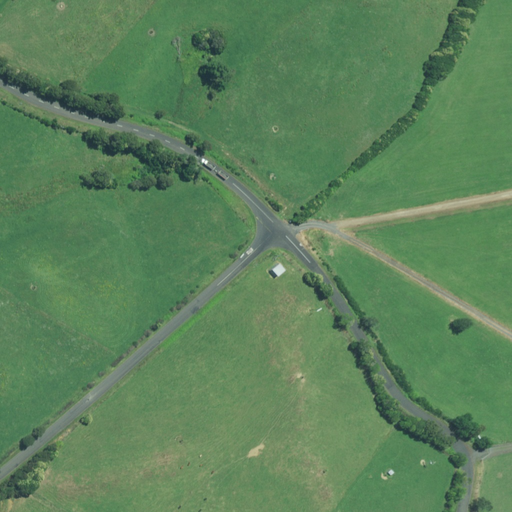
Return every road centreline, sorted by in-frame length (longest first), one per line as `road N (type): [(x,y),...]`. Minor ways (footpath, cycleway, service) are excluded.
road 1 (unclassified): [(0,480),(278,229)]
road 2 (unclassified): [(278,229),(332,287),(405,405),(450,430),(461,446),(463,511)]
road 3 (unclassified): [(0,80),(180,148),(234,184),(278,229)]
